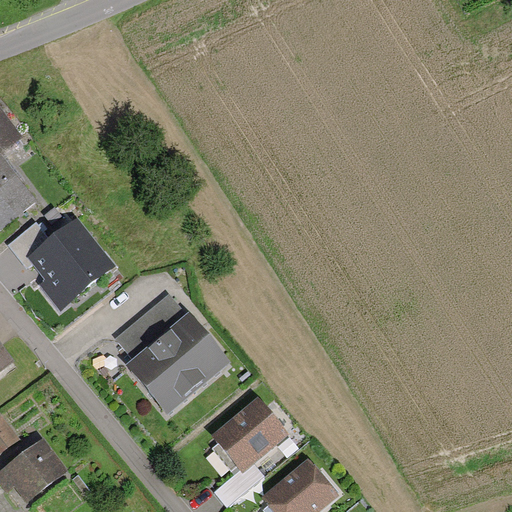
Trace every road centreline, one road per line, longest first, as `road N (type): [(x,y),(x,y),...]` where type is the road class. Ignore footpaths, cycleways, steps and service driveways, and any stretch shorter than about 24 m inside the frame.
road 1 (residential): [(0,299),(181,511)]
road 2 (tertiary): [(112,0),(0,49)]
